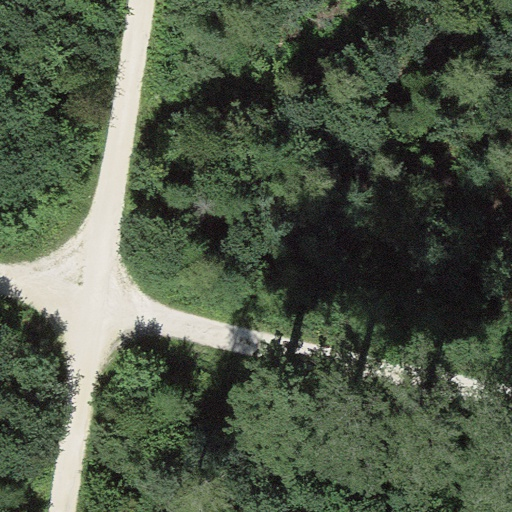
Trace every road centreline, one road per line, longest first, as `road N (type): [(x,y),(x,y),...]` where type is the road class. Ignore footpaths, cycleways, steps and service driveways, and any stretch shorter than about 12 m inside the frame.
road 1 (track): [(71,511),(102,311),(511,400)]
road 2 (track): [(150,0),(102,311)]
